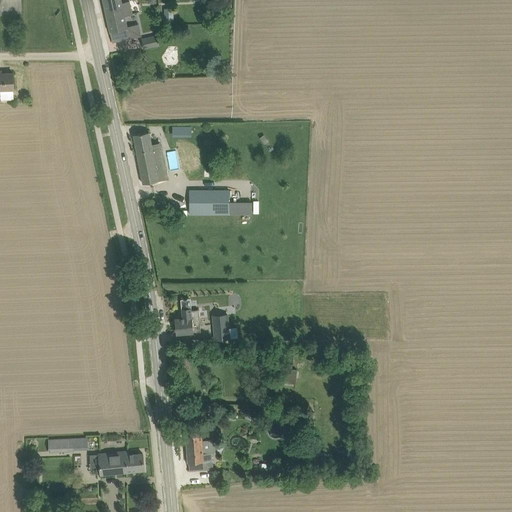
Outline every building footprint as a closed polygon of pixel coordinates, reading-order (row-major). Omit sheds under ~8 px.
[(103,0),(108,20),(125,16),(125,19),(127,18),(127,16),(133,15),(130,1),(122,3),(121,0),(103,0)] [(127,28),(125,19),(125,16),(108,20),(113,42),(141,36),(139,25),(127,28)] [(143,40),(145,50),(161,47),(159,37),(143,40)] [(0,89),(14,89),(14,73),(0,73),(0,89)] [(149,131),(134,134),(143,184),(159,181),(154,156),(161,155),(159,143),(152,145),(149,131)] [(264,135),(260,138),(265,145),(269,142),(264,135)] [(189,141),(176,145),(183,171),(196,168),(189,141)] [(230,214),(230,189),(189,189),(189,214),(230,214)] [(183,318),(176,319),(176,326),(177,331),(177,333),(193,332),(201,330),(199,309),(191,310),(191,308),(182,309),(183,318)] [(228,314),(213,316),(215,340),(231,338),(228,314)] [(288,364),(287,369),(287,383),(296,384),(297,369),(293,369),(293,364),(288,364)] [(201,434),(186,435),(188,462),(189,462),(189,470),(212,469),(211,453),(216,452),(215,439),(201,440),(201,434)] [(88,450),(87,437),(49,439),(50,452),(88,450)] [(129,454),(129,451),(99,454),(101,473),(144,469),(143,453),(129,454)]
